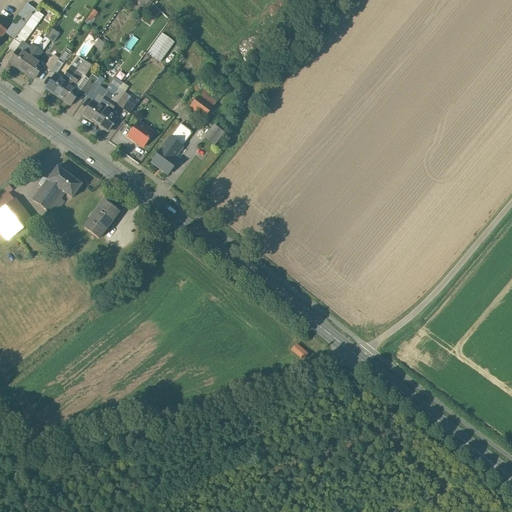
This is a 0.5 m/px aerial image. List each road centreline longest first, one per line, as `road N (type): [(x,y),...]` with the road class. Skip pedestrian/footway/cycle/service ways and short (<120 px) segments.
road 1 (secondary): [(0,91),(357,356)]
road 2 (unclassified): [(357,356),(423,304),(511,202)]
road 3 (secondary): [(357,356),(511,478)]
